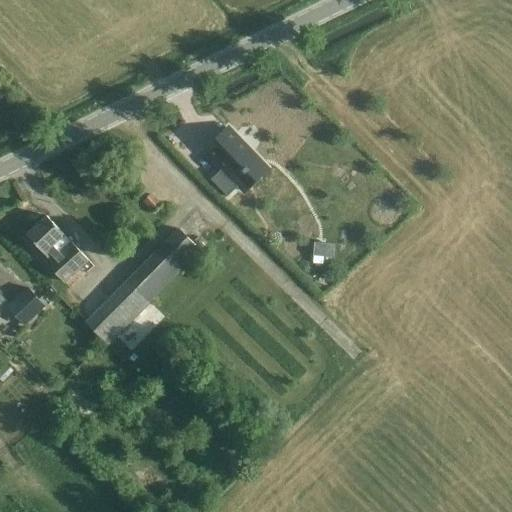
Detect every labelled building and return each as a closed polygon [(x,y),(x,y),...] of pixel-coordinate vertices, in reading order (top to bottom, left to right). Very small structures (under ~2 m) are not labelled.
[(248,191),(270,168),(231,129),(208,151),(248,191)] [(52,261),(48,264),(66,283),(89,261),(71,241),(70,242),(47,216),(28,235),(52,261)] [(87,323),(109,345),(110,346),(75,382),(85,392),(128,348),(117,337),(201,251),(179,229),(87,323)] [(0,314),(2,312),(9,319),(13,316),(24,327),(46,305),(28,288),(10,305),(0,295),(1,295),(0,293),(0,314)] [(511,511),(511,503),(499,491),(478,511),(511,511)]
